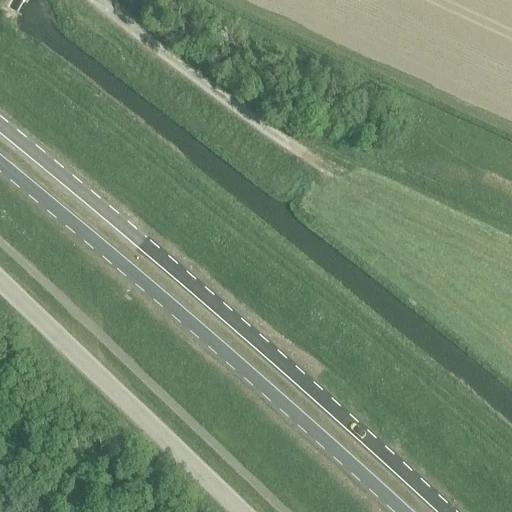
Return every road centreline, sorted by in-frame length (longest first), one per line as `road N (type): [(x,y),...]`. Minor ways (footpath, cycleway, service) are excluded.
road 1 (primary): [(447,511),(0,128)]
road 2 (primary): [(0,164),(177,309),(401,511)]
road 3 (unclassified): [(237,511),(0,284)]
road 4 (track): [(279,141),(326,130),(446,164),(511,194)]
road 5 (track): [(279,141),(95,0)]
